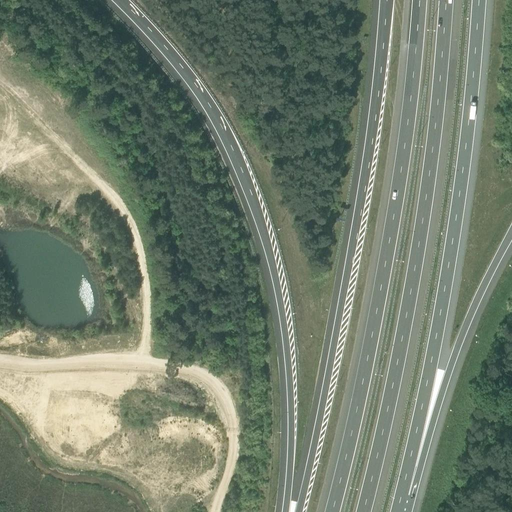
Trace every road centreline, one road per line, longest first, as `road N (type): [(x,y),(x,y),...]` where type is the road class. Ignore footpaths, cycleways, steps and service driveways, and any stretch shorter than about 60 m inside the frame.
road 1 (motorway): [(127,0),(198,81),(260,195),(293,350),(288,511)]
road 2 (motorway): [(418,0),(392,219),(330,511)]
road 3 (motorway): [(364,511),(424,220),(448,0)]
road 4 (motorway): [(386,0),(353,256),(302,511)]
road 5 (motorway): [(401,497),(440,328),(471,123),(478,0)]
road 6 (track): [(0,354),(183,361),(217,376),(233,408),(238,446),(221,511)]
road 7 (track): [(0,96),(113,197),(141,259),(143,360)]
road 8 (motorway): [(401,497),(485,280),(511,233)]
